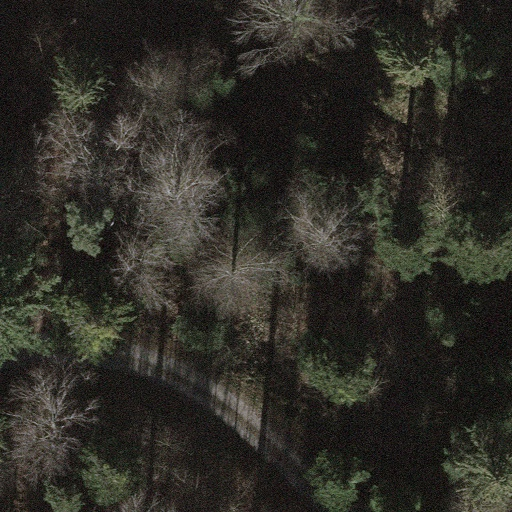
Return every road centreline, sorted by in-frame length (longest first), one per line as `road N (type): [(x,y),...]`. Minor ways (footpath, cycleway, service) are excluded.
road 1 (track): [(342,511),(225,413),(164,377),(74,353),(0,359)]
road 2 (track): [(478,125),(223,0)]
